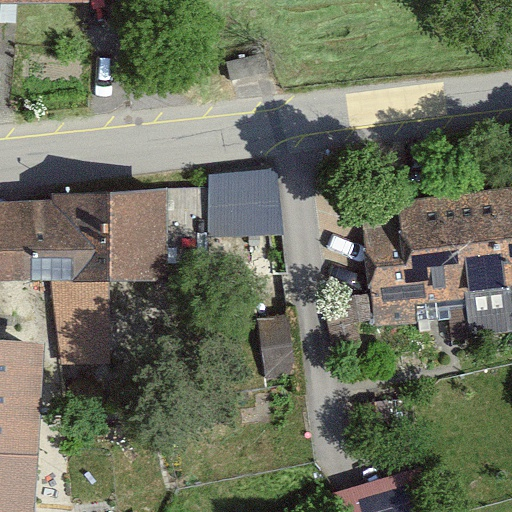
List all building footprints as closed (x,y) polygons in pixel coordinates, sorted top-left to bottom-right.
[(284,165),(208,166),(209,231),(285,230),(284,165)] [(148,265),(149,183),(30,182),(30,229),(0,228),(0,263),(83,264),(148,265)] [(511,202),(391,220),(402,300),(511,283),(511,202)] [(0,439),(24,440),(26,327),(0,326),(0,439)] [(0,439),(0,511),(22,511),(24,440),(0,439)] [(356,511),(420,511),(404,464),(347,484),(356,511)]
